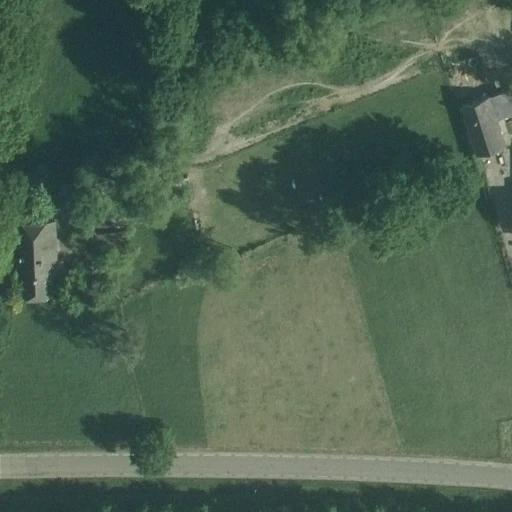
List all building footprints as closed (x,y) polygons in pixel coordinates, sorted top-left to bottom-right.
[(507,144),(490,94),(460,103),(476,154),(507,144)] [(187,177),(162,182),(164,191),(189,186),(187,177)] [(57,275),(54,219),(19,221),(22,295),(52,294),(51,275),(57,275)] [(94,231),(93,221),(89,222),(92,257),(126,253),(123,230),(96,234),(95,232),(94,231)] [(86,251),(84,226),(73,227),(75,251),(86,251)]
